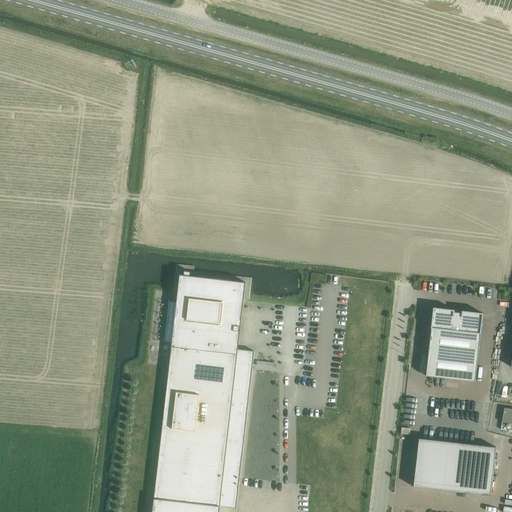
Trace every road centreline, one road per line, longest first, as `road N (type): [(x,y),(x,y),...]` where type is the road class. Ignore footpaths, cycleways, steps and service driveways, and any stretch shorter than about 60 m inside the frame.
road 1 (track): [(84,511),(137,76),(125,64),(0,29)]
road 2 (track): [(511,228),(504,272),(495,279),(145,237),(160,73)]
road 3 (primary): [(511,141),(30,0)]
road 4 (unclassified): [(511,114),(118,0)]
road 5 (unclassified): [(379,511),(406,286)]
